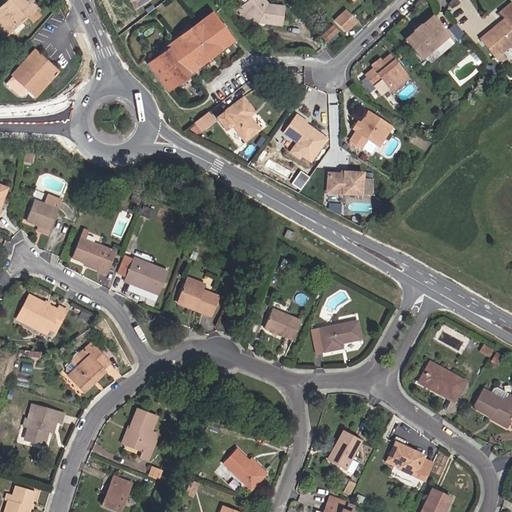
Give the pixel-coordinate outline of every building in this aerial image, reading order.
[(10,0),(0,10),(0,22),(0,23),(9,33),(27,17),(35,10),(26,0),(10,0)] [(266,22),(281,24),(284,6),(265,3),(265,1),(264,0),(246,0),(248,1),(239,8),(248,19),(254,15),(258,19),(260,18),(263,18),(266,22)] [(496,57),(511,44),(511,43),(511,3),(511,4),(501,13),(505,19),(509,23),(501,29),(497,25),(481,38),(496,57)] [(32,23),(40,15),(35,10),(27,17),(32,23)] [(345,33),(356,22),(346,11),(335,22),(345,33)] [(235,39),(214,12),(193,27),(180,37),(201,64),(213,56),(235,39)] [(422,59),(448,38),(433,19),(407,40),(422,59)] [(505,19),(497,25),(501,29),(509,23),(505,19)] [(0,23),(0,36),(2,39),(9,33),(0,23)] [(193,27),(190,24),(177,34),(180,37),(193,27)] [(336,30),(331,25),(326,31),(330,35),(336,30)] [(324,41),(330,35),(326,31),(320,36),(324,41)] [(177,34),(157,49),(161,54),(162,52),(170,47),(169,45),(180,37),(177,34)] [(170,47),(162,52),(161,54),(149,63),(170,92),(182,82),(191,76),(189,73),(201,64),(180,37),(169,45),(170,47)] [(33,51),(11,76),(12,77),(14,79),(36,53),(33,51)] [(23,97),(28,91),(32,95),(55,70),(36,53),(14,79),(12,77),(5,85),(18,96),(23,97)] [(206,71),(218,62),(213,56),(201,64),(206,71)] [(383,79),(390,87),(405,74),(390,56),(381,63),(375,68),(366,76),(375,86),(383,79)] [(185,86),(206,71),(201,64),(189,73),(191,76),(182,82),(185,86)] [(58,73),(55,70),(32,95),(36,98),(58,73)] [(392,90),(407,77),(405,74),(390,87),(392,90)] [(254,111),(243,97),(218,117),(227,128),(232,124),(235,127),(246,140),(260,128),(249,115),(254,111)] [(370,152),(375,144),(388,124),(368,111),(360,122),(356,129),(350,138),(361,146),(370,152)] [(212,124),(213,119),(208,112),(196,121),(203,131),(212,124)] [(308,121),(297,113),(295,115),(307,122),(308,121)] [(307,149),(319,131),(307,122),(295,115),(283,133),(307,149)] [(378,146),(391,126),(388,124),(375,144),(378,146)] [(344,171),(344,173),(328,172),(326,192),(361,195),(362,182),(363,172),(344,171)] [(298,189),(303,182),(296,177),(291,184),(298,189)] [(371,195),(372,183),(362,182),(361,195),(371,195)] [(34,201),(26,221),(41,227),(50,231),(58,210),(62,202),(34,191),(31,199),(34,201)] [(137,203),(139,197),(133,194),(131,200),(137,203)] [(146,218),(152,203),(145,200),(139,215),(146,218)] [(366,212),(367,202),(347,200),(346,209),(348,210),(366,212)] [(114,252),(106,249),(106,248),(84,239),(87,231),(82,229),(71,258),(97,268),(97,269),(107,273),(114,252)] [(291,240),(295,233),(287,229),(284,237),(291,240)] [(133,258),(123,254),(115,273),(126,277),(133,258)] [(167,271),(133,258),(126,277),(124,282),(158,295),(167,271)] [(203,290),(205,285),(186,277),(176,304),(210,317),(219,296),(203,290)] [(59,307),(57,310),(29,296),(17,320),(35,329),(33,332),(45,337),(49,329),(56,332),(66,311),(59,307)] [(292,340),(300,321),(272,309),(264,328),(292,340)] [(360,339),(357,322),(319,329),(324,352),(342,348),(341,343),(360,339)] [(316,354),(324,352),(319,329),(311,331),(316,354)] [(79,354),(85,360),(77,367),(68,377),(83,393),(104,373),(102,370),(109,364),(90,344),(79,354)] [(487,357),(491,349),(483,345),(478,352),(487,357)] [(497,365),(502,356),(495,352),(490,362),(497,365)] [(79,354),(72,362),(77,367),(85,360),(79,354)] [(452,401),(463,381),(432,364),(422,381),(433,387),(432,389),(452,401)] [(483,389),(473,407),(490,417),(490,416),(507,425),(511,415),(511,396),(507,394),(504,401),(483,389)] [(48,431),(49,428),(54,429),(56,422),(61,423),(63,414),(32,405),(28,419),(26,419),(24,426),(28,427),(25,440),(44,445),(48,431)] [(128,430),(130,431),(125,445),(142,451),(140,458),(148,461),(156,441),(154,441),(156,434),(151,432),(157,417),(136,409),(128,430)] [(507,425),(490,416),(490,417),(489,418),(506,427),(507,425)] [(216,432),(219,425),(212,422),(209,429),(216,432)] [(127,430),(122,444),(125,445),(130,431),(128,430),(127,430)] [(334,447),(337,449),(330,463),(345,470),(352,457),(361,441),(343,431),(334,447)] [(403,472),(425,482),(432,464),(422,460),(424,457),(395,444),(387,462),(404,469),(403,472)] [(334,447),(327,461),(330,463),(337,449),(334,447)] [(260,468),(257,471),(248,462),(236,450),(223,464),(250,490),(266,474),(260,468)] [(351,474),(359,460),(352,457),(345,470),(351,474)] [(260,468),(251,459),(248,462),(257,471),(260,468)] [(159,471),(154,469),(151,478),(156,480),(159,471)] [(121,511),(132,484),(114,477),(103,505),(121,511)] [(3,511),(28,511),(34,493),(15,487),(10,502),(7,501),(3,511)] [(192,497),(195,490),(188,487),(185,494),(192,497)] [(443,511),(450,498),(431,489),(420,511),(443,511)] [(341,511),(344,502),(329,496),(326,504),(341,511)]
